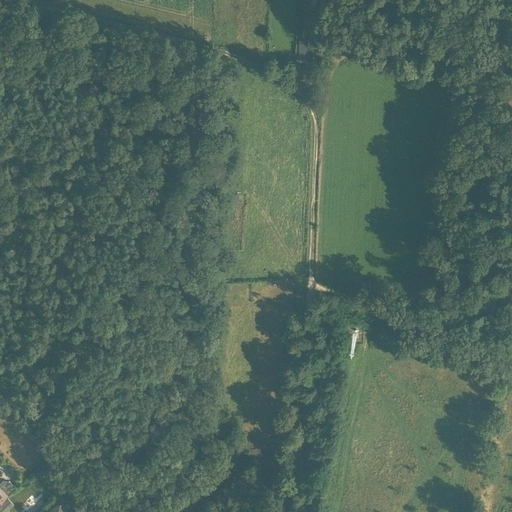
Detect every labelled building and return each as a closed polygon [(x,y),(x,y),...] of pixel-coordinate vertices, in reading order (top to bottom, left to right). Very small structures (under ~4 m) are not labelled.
[(299,53),(307,53),(307,41),(299,41),(299,53)] [(0,503),(8,496),(0,487),(0,503)] [(121,501),(114,491),(106,498),(112,507),(121,501)] [(0,504),(0,511),(5,511),(14,505),(7,498),(1,503),(0,504)] [(59,502),(51,509),(52,511),(64,511),(66,511),(59,502)]
